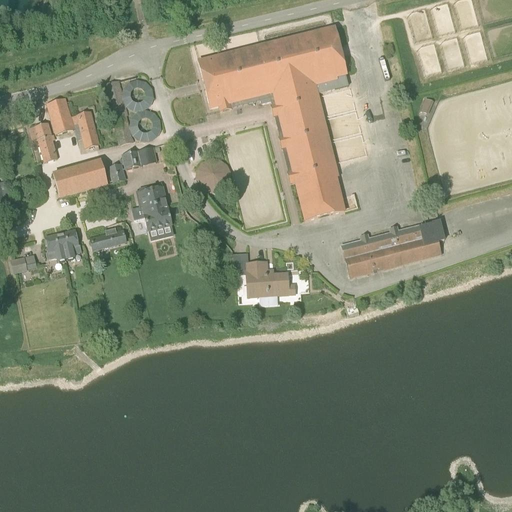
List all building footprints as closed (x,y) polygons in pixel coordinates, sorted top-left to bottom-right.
[(334,29),(198,63),(209,111),(273,95),(304,223),(344,213),(312,85),(346,77),(334,29)] [(102,89),(119,148),(132,145),(115,85),(102,89)] [(65,102),(48,107),(56,137),(74,132),(65,102)] [(90,115),(78,119),(86,151),(99,147),(90,115)] [(35,129),(45,165),(57,162),(48,126),(35,129)] [(140,168),(136,154),(122,158),(126,172),(140,168)] [(225,167),(218,162),(209,161),(200,165),(195,172),(194,182),(198,190),(206,195),(215,196),(223,192),(229,185),(229,175),(225,167)] [(108,190),(100,164),(53,177),(60,203),(108,190)] [(109,171),(113,188),(126,184),(121,167),(109,171)] [(144,220),(148,233),(172,227),(169,214),(168,214),(161,186),(139,191),(140,194),(135,195),(140,212),(144,211),(146,220),(144,220)] [(419,227),(341,247),(350,280),(351,280),(350,280),(441,257),(437,244),(444,242),(439,223),(432,225),(432,226),(419,229),(419,227)] [(76,234),(60,237),(66,264),(74,262),(74,258),(81,256),(80,250),(79,250),(76,234)] [(90,243),(93,255),(126,246),(124,237),(122,238),(121,236),(116,237),(115,234),(107,236),(108,239),(90,243)] [(66,264),(60,237),(45,240),(49,256),(46,257),(48,263),(57,261),(58,265),(66,264)] [(34,260),(25,262),(27,273),(36,271),(34,260)] [(26,273),(25,263),(12,265),(14,275),(26,273)] [(247,275),(249,300),(295,297),(295,288),(288,289),(288,277),(267,278),(267,265),(247,267),(247,275)]
